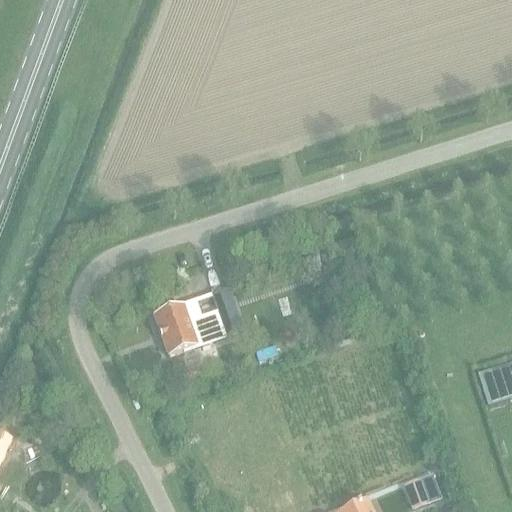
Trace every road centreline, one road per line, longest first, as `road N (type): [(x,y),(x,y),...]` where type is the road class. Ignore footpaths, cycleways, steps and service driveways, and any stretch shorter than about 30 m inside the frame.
road 1 (unclassified): [(163,511),(73,330),(73,308),(93,269),(110,256),(511,131)]
road 2 (primary): [(0,172),(64,0)]
